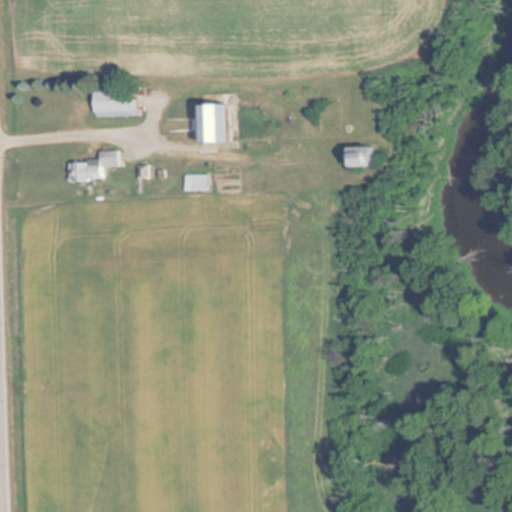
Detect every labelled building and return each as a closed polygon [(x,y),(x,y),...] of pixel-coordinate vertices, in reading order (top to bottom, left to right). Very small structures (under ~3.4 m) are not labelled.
[(134,91),(90,91),(90,117),(134,117),(134,91)] [(195,104),(194,142),(228,142),(228,104),(195,104)] [(339,148),(339,167),(372,167),(372,148),(339,148)] [(104,168),(120,167),(119,151),(97,152),(97,161),(67,162),(68,181),(104,180),(104,168)] [(183,175),(183,192),(206,192),(206,175),(183,175)]
